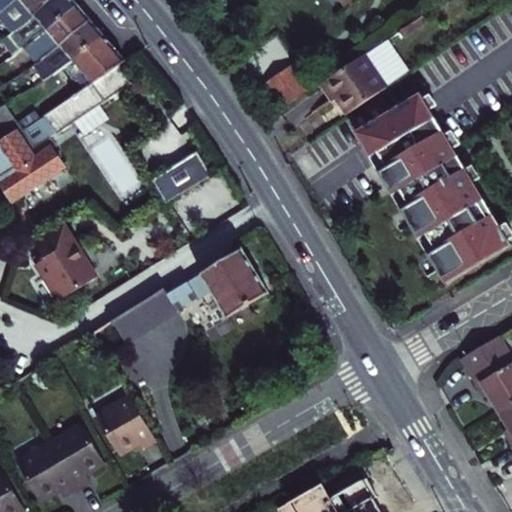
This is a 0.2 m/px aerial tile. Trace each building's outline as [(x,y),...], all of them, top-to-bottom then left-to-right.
[(65,2),(63,0),(50,0),(4,35),(0,38),(0,49),(6,58),(31,39),(71,9),(65,2)] [(11,0),(0,9),(0,30),(4,35),(50,0),(11,0)] [(0,0),(0,9),(11,0),(0,0)] [(360,0),(335,0),(344,11),(360,0)] [(80,19),(71,9),(31,39),(45,57),(86,27),(80,19)] [(92,34),(86,27),(45,57),(57,73),(60,71),(99,42),(92,34)] [(99,42),(60,71),(65,78),(73,72),(89,92),(113,76),(122,70),(110,55),(99,42)] [(332,107),(342,122),(383,95),(361,63),(317,93),(326,107),(329,110),(332,107)] [(113,76),(89,92),(39,127),(52,145),(70,134),(94,117),(127,95),(113,76)] [(279,119),(304,102),(288,78),(262,96),(279,119)] [(511,248),(427,116),(419,102),(356,142),(365,156),(388,192),(449,291),(511,251),(511,248)] [(94,117),(70,134),(78,146),(102,130),(99,124),(94,117)] [(13,145),(0,154),(0,194),(13,212),(43,192),(60,180),(50,164),(55,161),(46,149),(52,145),(39,127),(13,145)] [(0,154),(13,145),(0,129),(0,154)] [(164,214),(209,185),(195,162),(149,190),(164,214)] [(66,261),(53,241),(27,259),(39,276),(30,282),(55,318),(92,294),(80,276),(71,274),(73,265),(69,265),(66,261)] [(0,243),(0,265),(10,259),(0,243)] [(250,271),(243,259),(170,306),(179,319),(197,307),(211,298),(229,328),(270,302),(250,271)] [(170,306),(164,297),(117,329),(130,350),(179,319),(170,306)] [(502,413),(511,406),(511,356),(502,339),(466,361),(485,393),(489,391),(491,395),(502,413)] [(156,449),(130,406),(97,426),(119,462),(132,453),(137,451),(142,458),(156,449)] [(511,406),(502,413),(511,428),(511,436),(511,437),(511,436),(511,406)] [(48,456),(75,499),(87,491),(83,485),(89,481),(102,472),(79,436),(48,456)] [(17,475),(39,511),(50,505),(58,500),(63,507),(75,499),(48,456),(17,475)] [(0,485),(0,511),(20,511),(2,484),(0,485)] [(380,511),(377,506),(380,504),(375,495),(370,487),(329,511),(380,511)]
